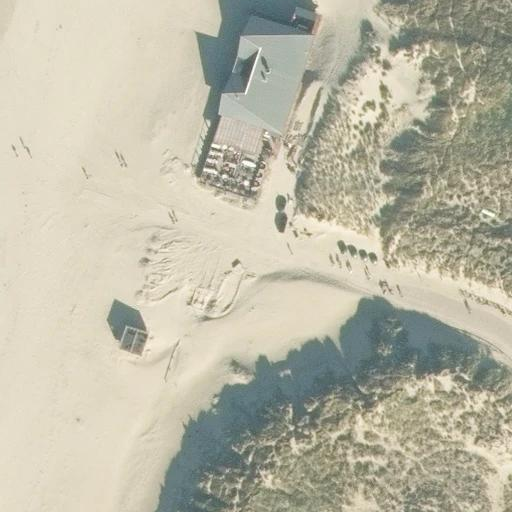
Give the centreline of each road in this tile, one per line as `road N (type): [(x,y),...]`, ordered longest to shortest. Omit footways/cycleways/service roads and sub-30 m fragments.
road 1 (track): [(48,511),(137,206),(208,0)]
road 2 (unclassified): [(511,338),(468,315),(283,252)]
